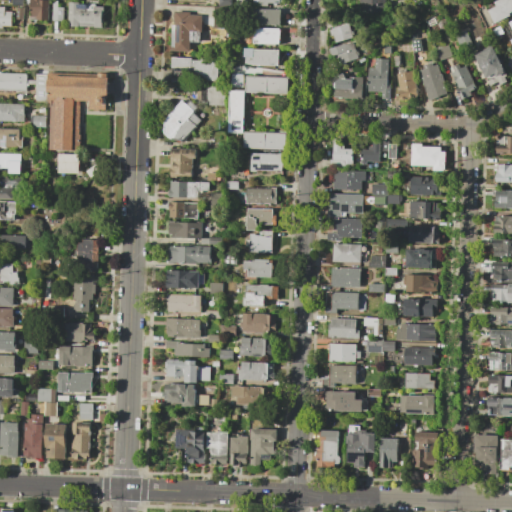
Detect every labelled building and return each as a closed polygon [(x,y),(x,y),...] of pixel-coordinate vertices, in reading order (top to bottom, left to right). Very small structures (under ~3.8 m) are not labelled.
[(49,0),(49,20),(30,20),(30,0),(49,0)] [(52,0),(58,0),(57,7),(63,7),(63,21),(52,21),(52,0)] [(357,0),(383,0),(383,13),(357,13),(357,0)] [(489,10),(496,6),(494,2),(498,0),(511,0),(511,14),(495,23),(489,10)] [(69,2),(78,2),(78,3),(96,4),(95,6),(103,6),(102,28),(68,27),(69,2)] [(0,6),(5,6),(5,11),(12,11),(12,26),(3,26),(3,28),(0,28),(0,6)] [(254,9),(280,9),(280,26),(253,25),(254,9)] [(174,11),(190,11),(190,15),(202,15),(201,33),(200,33),(199,43),(189,43),(189,52),(171,51),(171,24),(174,24),(174,11)] [(436,24),(439,20),(444,20),(445,25),(443,28),(438,28),(436,24)] [(328,29),(348,23),(351,31),(352,31),(354,38),(335,43),(333,35),(330,36),(328,29)] [(254,28),(280,28),(280,44),(254,44),(254,28)] [(471,45),(461,50),(452,33),(463,28),(471,45)] [(410,39),(409,34),(415,32),(416,38),(418,38),(421,51),(412,53),(409,40),(410,39)] [(328,48),(352,41),(356,51),(358,51),(359,55),(357,56),(358,58),(339,64),(336,55),(331,57),(328,48)] [(435,49),(447,45),(451,56),(439,60),(435,49)] [(475,55),(484,50),(484,49),(490,46),(491,47),(492,46),(507,75),(504,77),(507,82),(500,85),(498,81),(490,85),(475,55)] [(243,48),(253,48),(253,49),(292,50),(292,66),(244,65),(245,57),(243,57),(243,48)] [(171,58),(191,58),(191,60),(220,60),(220,73),(217,73),(217,80),(191,80),(191,68),(171,68),(171,58)] [(388,58),(387,83),(390,83),(389,99),(381,99),(382,92),(367,91),(368,67),(374,67),(375,58),(388,58)] [(419,70),(423,68),(422,65),(431,62),(432,65),(438,63),(448,93),(429,100),(419,70)] [(465,65),(477,88),(470,91),(471,94),(461,99),(455,88),(458,87),(450,73),(455,71),(453,67),(458,64),(460,68),(465,65)] [(396,73),(413,70),(417,93),(416,94),(417,98),(400,100),(396,73)] [(107,73),(95,73),(48,72),(47,107),(50,107),(49,151),(59,151),(59,150),(78,151),(78,146),(80,146),(80,134),(79,134),(80,100),(88,101),(88,110),(104,110),(104,105),(108,105),(109,77),(107,77),(107,73)] [(0,73),(27,74),(27,80),(29,80),(29,86),(27,86),(27,91),(0,90),(0,73)] [(345,76),(361,76),(361,99),(341,98),(341,97),(332,97),(333,82),(339,78),(337,75),(341,73),(343,77),(345,76)] [(36,74),(47,75),(46,101),(36,101),(36,74)] [(245,91),(246,76),(292,77),(291,93),(245,91)] [(209,85),(225,85),(225,105),(209,105),(209,101),(206,101),(207,88),(209,88),(209,85)] [(229,91),(245,91),(244,132),(228,132),(229,91)] [(164,120),(169,114),(166,111),(173,104),(176,107),(182,99),(186,103),(190,99),(202,110),(198,114),(203,118),(182,142),(169,139),(163,133),(164,120)] [(0,103),(24,103),(24,121),(0,121),(0,103)] [(33,115),(46,115),(45,127),(33,127),(33,115)] [(0,128),(20,129),(20,136),(22,136),(22,147),(0,146),(0,128)] [(244,132),(288,133),(288,149),(244,148),(244,132)] [(500,136),(511,136),(511,153),(505,153),(505,155),(496,155),(496,140),(495,139),(495,138),(495,137),(495,136),(495,135),(496,134),(497,134),(498,134),(499,134),(500,135),(500,136)] [(332,139),(342,139),(342,145),(344,145),(344,148),(352,148),(352,165),(345,164),(345,168),(329,168),(329,160),(332,160),(332,139)] [(360,149),(371,149),(371,140),(380,140),(379,161),(360,161),(360,149)] [(411,143),(422,144),(422,146),(441,147),(441,151),(445,151),(444,171),(433,171),(433,166),(411,165),(411,143)] [(388,144),(388,151),(388,158),(396,158),(396,144),(388,144)] [(171,148),(196,149),(195,159),(192,159),(191,177),(170,177),(171,148)] [(0,153),(22,154),(21,173),(9,173),(9,168),(1,168),(1,169),(0,169),(0,153)] [(251,153),(278,154),(278,153),(283,153),(283,170),(277,170),(277,171),(257,171),(257,172),(250,172),(251,167),(246,167),(247,159),(251,159),(251,153)] [(58,172),(59,154),(80,154),(79,173),(58,172)] [(496,164),(511,164),(511,182),(495,182),(496,164)] [(333,170),(372,171),(372,179),(366,179),(366,182),(361,181),(361,190),(333,189),(333,170)] [(207,172),(216,172),(216,181),(207,181),(207,172)] [(410,176),(434,177),(434,182),(441,182),(441,196),(410,195),(410,176)] [(0,177),(22,177),(22,194),(13,194),(13,199),(0,198),(0,177)] [(225,180),(238,181),(238,190),(225,189),(225,180)] [(170,181),(195,182),(195,181),(209,182),(209,191),(202,191),(202,199),(168,198),(168,189),(170,189),(170,181)] [(371,183),(386,183),(386,195),(371,195),(371,183)] [(246,187),(271,188),(271,187),(276,187),(276,204),(264,204),(264,205),(256,205),(256,204),(250,203),(250,204),(246,204),(246,187)] [(508,190),(511,190),(511,208),(494,208),(495,194),(507,195),(508,190)] [(330,194),(363,194),(362,213),(345,213),(345,217),(330,216),(330,194)] [(386,195),(399,196),(399,204),(386,204),(386,197),(386,195)] [(386,204),(386,197),(374,197),(373,205),(386,206),(386,204)] [(0,200),(7,201),(16,202),(16,215),(15,215),(14,220),(0,220),(0,200)] [(169,201),(198,202),(197,219),(193,219),(169,218),(169,201)] [(409,201),(438,202),(437,208),(440,208),(439,220),(410,219),(410,214),(409,214),(409,201)] [(247,208),(277,209),(277,225),(257,225),(257,231),(246,231),(247,226),(245,226),(245,217),(247,217),(247,208)] [(494,216),(511,216),(511,234),(493,233),(494,216)] [(333,218),(362,219),(361,238),(344,237),(344,241),(326,241),(326,232),(336,232),(336,230),(333,230),(333,218)] [(391,218),(406,219),(406,228),(390,227),(391,218)] [(376,220),(386,221),(385,231),(375,231),(376,220)] [(169,222),(196,223),(196,221),(202,221),(202,225),(206,225),(206,231),(201,231),(201,237),(201,239),(191,239),(191,238),(168,237),(169,222)] [(409,225),(440,227),(440,244),(405,243),(406,228),(409,228),(409,225)] [(249,233),(256,233),(256,235),(261,235),(261,230),(272,231),(271,253),(249,252),(249,247),(244,247),(245,239),(249,239),(249,233)] [(0,234),(25,235),(25,249),(0,248),(0,234)] [(201,239),(201,237),(217,238),(217,245),(201,245),(201,239)] [(493,238),(511,238),(511,257),(492,256),(493,238)] [(83,239),(100,239),(99,253),(102,253),(101,263),(97,263),(97,271),(79,271),(79,261),(76,261),(77,242),(83,242),(83,239)] [(333,243),(361,244),(360,262),(333,261),(333,243)] [(168,246),(196,247),(196,246),(210,246),(210,263),(167,262),(168,246)] [(406,249),(415,249),(415,248),(425,248),(424,250),(439,250),(439,268),(406,267),(406,249)] [(224,253),(236,254),(236,265),(223,264),(224,253)] [(370,255),(386,256),(385,267),(368,266),(368,261),(370,262),(370,255)] [(243,260),(251,261),(251,259),(271,259),(271,277),(256,277),(256,279),(245,279),(245,269),(243,269),(243,260)] [(492,265),(508,266),(508,262),(511,262),(511,278),(508,278),(508,280),(491,279),(492,265)] [(0,282),(0,263),(12,263),(13,267),(17,266),(18,284),(10,284),(10,282),(0,282)] [(331,267),(360,268),(359,287),(331,286),(331,267)] [(385,268),(397,268),(396,276),(384,276),(385,268)] [(166,269),(203,270),(202,285),(198,285),(198,288),(165,287),(166,269)] [(405,274),(431,274),(430,283),(441,283),(441,292),(406,291),(406,286),(404,286),(405,274)] [(93,278),(93,284),(96,284),(96,293),(92,293),(92,300),(89,300),(89,312),(75,312),(75,310),(73,309),(73,304),(75,304),(75,299),(73,299),(73,278),(93,278)] [(210,283),(222,283),(222,294),(209,294),(210,283)] [(491,284),(507,285),(507,283),(511,283),(511,302),(491,301),(491,284)] [(245,284),(260,285),(260,284),(269,284),(269,286),(278,286),(277,299),(264,299),(264,307),(243,307),(243,297),(245,297),(245,284)] [(369,284),(384,284),(384,292),(369,292),(369,284)] [(0,287),(14,288),(13,306),(0,305),(0,287)] [(331,291),(358,292),(358,294),(365,294),(365,310),(362,310),(362,311),(358,311),(358,309),(337,309),(337,313),(325,313),(325,306),(331,306),(331,291)] [(389,293),(397,293),(397,302),(389,302),(389,293)] [(166,294),(201,295),(200,314),(167,313),(167,305),(166,305),(166,294)] [(404,298),(436,299),(436,309),(432,309),(432,316),(404,316),(404,298)] [(491,306),(511,307),(511,324),(490,324),(491,306)] [(0,307),(13,308),(13,315),(14,315),(14,326),(0,325),(0,307)] [(210,310),(220,310),(220,319),(210,318),(210,310)] [(242,313),(275,314),(274,332),(264,332),(264,333),(253,333),(253,331),(242,331),(242,327),(240,327),(240,322),(242,322),(242,313)] [(367,316),(379,317),(379,324),(367,324),(367,316)] [(382,324),(382,316),(394,317),(394,325),(382,324)] [(165,318),(206,319),(206,327),(200,327),(200,337),(166,337),(166,329),(165,329),(165,318)] [(331,318),(356,319),(355,326),(360,326),(360,337),(342,337),(342,339),(327,339),(328,323),(331,323),(331,318)] [(60,323),(82,323),(82,324),(90,324),(90,327),(94,331),(94,340),(83,340),(83,342),(61,342),(60,323)] [(401,323),(435,324),(435,341),(395,341),(396,328),(401,328),(401,323)] [(221,325),(235,326),(235,335),(221,335),(221,325)] [(489,329),(511,330),(511,347),(489,347),(489,329)] [(0,331),(16,332),(15,351),(4,351),(4,349),(0,349),(0,331)] [(208,335),(219,335),(219,343),(208,342),(208,335)] [(239,346),(242,346),(242,337),(273,338),(273,356),(239,355),(239,346)] [(24,340),(38,341),(38,354),(24,353),(24,340)] [(366,340),(382,341),(382,351),(381,352),(366,352),(366,340)] [(165,341),(177,341),(177,343),(204,344),(204,343),(210,343),(210,357),(174,356),(174,348),(165,348),(165,341)] [(382,341),(382,351),(394,351),(394,341),(382,341)] [(329,343),(355,344),(355,351),(360,351),(359,359),(355,359),(355,361),(329,361),(329,343)] [(59,346),(87,347),(87,345),(94,345),(93,366),(66,365),(59,364),(59,346)] [(405,347),(430,347),(430,351),(432,351),(432,363),(430,363),(430,365),(417,365),(417,367),(413,367),(413,365),(404,365),(405,347)] [(219,350),(233,350),(233,360),(219,359),(219,350)] [(489,352),(511,352),(511,370),(488,370),(489,352)] [(0,354),(5,354),(5,355),(15,355),(15,373),(0,373),(0,354)] [(166,376),(166,359),(196,360),(196,366),(210,366),(210,381),(196,380),(196,383),(183,382),(184,377),(166,376)] [(38,360),(53,360),(52,369),(38,369),(38,360)] [(241,362),(264,362),(264,363),(275,363),(274,380),(264,380),(264,381),(253,381),(253,379),(238,379),(238,370),(240,370),(241,362)] [(330,365),(364,366),(363,383),(335,383),(335,387),(322,387),(322,379),(329,379),(330,365)] [(26,369),(37,370),(37,378),(25,377),(26,369)] [(58,372),(85,373),(85,372),(92,372),(91,393),(58,391),(58,372)] [(405,373),(432,373),(432,389),(404,388),(405,373)] [(219,374),(232,374),(232,383),(219,383),(219,374)] [(498,375),(511,375),(511,392),(488,392),(488,384),(487,384),(487,379),(498,379),(498,375)] [(0,377),(5,378),(5,379),(14,379),(13,396),(10,396),(10,397),(0,396),(0,377)] [(164,383),(195,384),(195,392),(199,392),(199,395),(209,395),(208,405),(195,405),(195,407),(182,407),(182,402),(168,402),(168,400),(164,400),(164,397),(162,397),(162,392),(164,392),(164,383)] [(231,386),(268,387),(268,405),(236,404),(236,396),(231,396),(231,386)] [(44,402),(51,402),(51,388),(37,388),(37,394),(37,400),(37,401),(44,402)] [(367,389),(380,389),(379,397),(367,396),(367,389)] [(326,392),(355,393),(355,400),(361,400),(361,411),(327,410),(327,399),(326,399),(326,392)] [(400,395),(424,396),(424,395),(434,395),(434,415),(399,414),(400,395)] [(487,397),(511,397),(511,416),(497,416),(497,415),(487,415),(487,406),(487,401),(487,397)] [(44,402),(51,402),(57,402),(57,416),(44,416),(44,402)] [(79,403),(93,403),(93,419),(79,419),(79,403)] [(30,414),(43,414),(42,458),(31,458),(31,456),(23,455),(24,423),(27,423),(27,418),(30,418),(30,414)] [(0,422),(19,422),(18,457),(6,457),(6,455),(0,455),(0,422)] [(72,422),(91,422),(91,431),(90,431),(90,458),(81,458),(81,461),(75,461),(75,458),(72,458),(72,422)] [(46,424),(67,424),(66,459),(47,458),(48,447),(46,447),(46,424)] [(176,429),(194,430),(194,426),(205,427),(204,463),(188,463),(188,454),(187,454),(187,448),(176,448),(176,429)] [(251,429),(279,430),(278,441),(275,441),(274,455),(272,455),(272,460),(261,460),(261,466),(250,465),(251,429)] [(321,430),(339,431),(338,456),(340,456),(341,458),(341,459),(341,461),(340,462),(339,463),(338,464),(335,464),(335,468),(317,468),(317,448),(320,448),(321,430)] [(414,456),(413,455),(413,454),(413,453),(413,451),(414,450),(415,449),(416,431),(439,432),(438,469),(414,468),(414,456)] [(207,432),(216,432),(229,432),(228,464),(209,464),(210,448),(206,448),(207,432)] [(348,432),(376,433),(375,453),(365,452),(364,468),(354,467),(354,463),(348,462),(348,444),(346,444),(346,436),(348,436),(348,432)] [(474,435),(497,435),(496,474),(482,473),(482,462),(473,461),(474,435)] [(230,438),(237,438),(237,436),(248,436),(246,465),(243,465),(243,467),(237,466),(237,465),(230,464),(231,456),(229,456),(230,438)] [(381,438),(398,438),(397,464),(392,464),(392,468),(380,468),(381,438)] [(501,439),(511,439),(511,472),(500,471),(501,439)]
